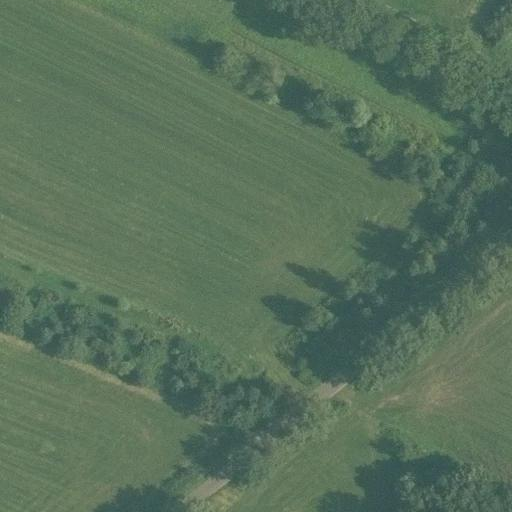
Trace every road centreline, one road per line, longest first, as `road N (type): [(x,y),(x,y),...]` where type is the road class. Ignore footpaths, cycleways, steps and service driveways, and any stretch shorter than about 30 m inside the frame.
road 1 (unclassified): [(170,511),(511,234)]
road 2 (secondary): [(345,0),(511,83)]
